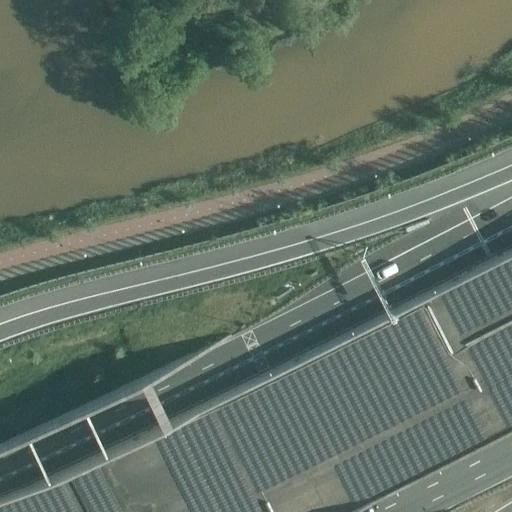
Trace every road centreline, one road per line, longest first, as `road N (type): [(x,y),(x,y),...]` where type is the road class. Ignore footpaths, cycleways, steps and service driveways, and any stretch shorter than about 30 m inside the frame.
road 1 (motorway): [(511,214),(0,466)]
road 2 (motorway): [(511,238),(0,490)]
road 3 (motorway): [(511,176),(353,236),(0,334)]
road 4 (motorway): [(511,293),(57,511)]
road 5 (motorway): [(163,511),(511,337)]
road 6 (motorway): [(250,511),(511,381)]
road 7 (motorway): [(397,511),(511,453)]
